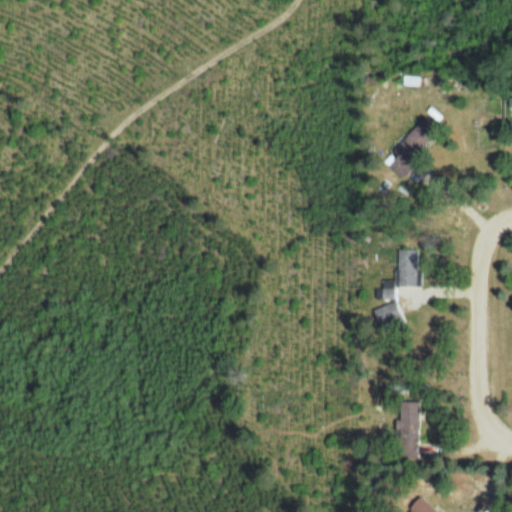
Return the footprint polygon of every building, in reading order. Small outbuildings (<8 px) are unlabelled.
[(392,153),(407,164),(431,131),(416,120),(392,153)] [(395,248),(395,285),(417,285),(417,248),(395,248)] [(378,329),(401,322),(394,301),(371,308),(378,329)] [(417,400),(396,400),(396,456),(417,456),(417,400)] [(404,510),(406,511),(437,511),(420,495),(404,510)]
